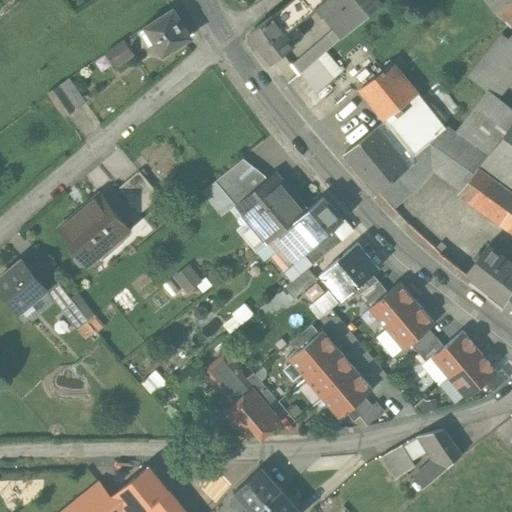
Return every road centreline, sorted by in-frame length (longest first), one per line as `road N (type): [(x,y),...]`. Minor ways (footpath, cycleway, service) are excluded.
road 1 (residential): [(511,399),(330,445),(0,457)]
road 2 (residential): [(511,335),(406,250),(311,150),(225,40)]
road 3 (residential): [(0,231),(225,40)]
